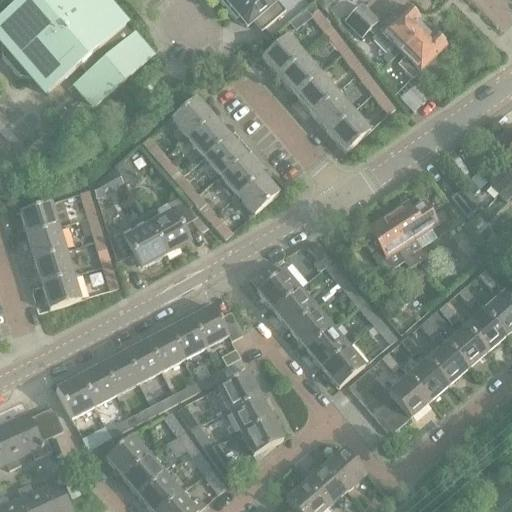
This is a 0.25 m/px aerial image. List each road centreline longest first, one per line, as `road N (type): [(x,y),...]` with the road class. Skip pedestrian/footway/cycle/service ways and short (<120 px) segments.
road 1 (tertiary): [(34,368),(342,197)]
road 2 (residential): [(328,420),(378,475),(395,479),(511,383)]
road 3 (tertiary): [(342,197),(511,83)]
road 4 (residential): [(342,197),(240,75)]
road 5 (residential): [(225,511),(328,420)]
